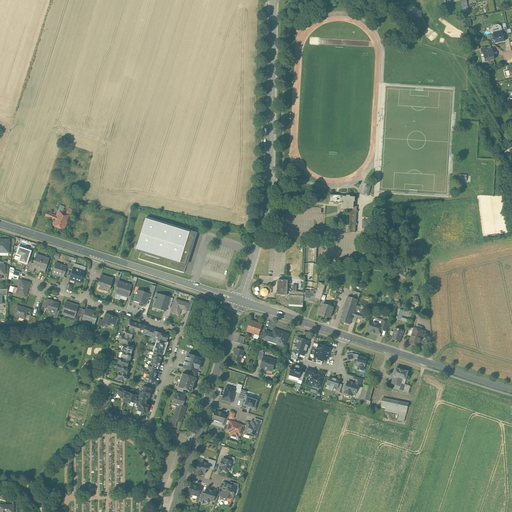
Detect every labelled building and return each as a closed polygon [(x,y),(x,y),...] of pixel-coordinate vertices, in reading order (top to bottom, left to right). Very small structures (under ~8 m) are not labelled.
[(498,25),(497,25),(496,27),(495,27),(495,28),(491,29),(491,30),(491,33),(492,33),(493,33),(495,43),(504,41),(501,27),(498,25)] [(486,51),(483,52),(484,53),(485,61),(494,59),(492,50),(486,51)] [(330,202),(337,203),(343,203),(342,207),(350,208),(349,232),(355,233),(355,227),(355,225),(357,225),(357,223),(355,223),(356,212),(357,212),(358,211),(356,210),(356,207),(357,207),(353,207),(354,202),(355,202),(355,197),(343,196),(330,195),(330,202)] [(54,220),(59,223),(60,221),(66,223),(70,215),(67,214),(66,214),(62,212),(58,210),(56,216),(47,212),(45,216),(54,220)] [(189,232),(145,218),(135,249),(141,251),(138,259),(184,273),(184,272),(187,265),(184,264),(192,238),(187,237),(189,232)] [(66,223),(60,221),(59,223),(54,220),(52,225),(63,230),(66,223)] [(0,239),(0,252),(8,252),(8,240),(0,239)] [(31,251),(18,247),(15,256),(19,257),(18,262),(26,265),(31,251)] [(48,259),(36,255),(33,264),(32,267),(34,268),(45,271),(48,259)] [(66,267),(55,263),(52,274),(63,277),(66,269),(66,267)] [(8,277),(18,280),(20,271),(11,268),(8,277)] [(73,268),(72,271),(69,279),(80,283),(84,272),(73,268)] [(112,279),(101,275),(100,276),(102,276),(100,283),(98,282),(97,285),(99,286),(98,289),(103,291),(103,289),(109,290),(112,279)] [(29,283),(20,280),(16,294),(25,297),(29,283)] [(289,301),(289,304),(303,306),(303,301),(304,292),(297,292),(297,285),(292,285),(292,292),(287,291),(288,281),(278,280),(276,300),(289,301)] [(125,284),(118,282),(114,293),(121,295),(125,284)] [(312,293),(304,292),(303,301),(313,302),(313,299),(315,300),(320,301),(325,285),(319,282),(316,290),(314,290),(314,291),(313,291),(313,293),(312,293)] [(125,284),(121,295),(128,298),(131,286),(125,284)] [(147,295),(136,291),(136,293),(135,294),(136,294),(134,300),(146,304),(147,300),(146,299),(147,295)] [(169,298),(156,294),(154,298),(153,299),(155,300),(153,306),(159,308),(160,310),(165,311),(168,303),(169,298)] [(352,298),(348,296),(340,321),(350,325),(350,323),(353,316),(357,318),(362,319),(363,315),(362,314),(354,312),(356,305),(358,300),(352,298)] [(58,303),(45,299),(43,307),(45,307),(48,308),(46,313),(54,315),(54,316),(56,311),(57,307),(58,303)] [(189,304),(175,300),(171,313),(179,315),(181,308),(187,310),(189,304)] [(78,306),(65,302),(62,314),(74,318),(75,315),(77,307),(78,306)] [(333,307),(323,304),(319,315),(330,318),(333,307)] [(363,308),(356,305),(354,312),(362,314),(363,311),(363,310),(363,308)] [(17,306),(13,316),(24,319),(28,309),(17,306)] [(97,313),(85,309),(85,310),(82,318),(82,319),(88,321),(88,320),(91,321),(90,324),(93,325),(97,313)] [(398,314),(396,319),(398,319),(397,323),(401,324),(402,320),(411,323),(414,313),(404,310),(403,316),(398,314)] [(117,317),(105,313),(103,320),(102,324),(104,325),(109,326),(110,323),(115,325),(117,317)] [(36,318),(30,316),(27,323),(33,325),(36,318)] [(262,324),(250,320),(246,331),(259,336),(262,324)] [(389,323),(382,320),(381,325),(380,329),(386,331),(389,323)] [(128,330),(135,332),(137,333),(137,332),(138,331),(145,333),(147,327),(137,324),(129,321),(128,325),(129,326),(128,330)] [(373,322),(370,321),(367,330),(378,334),(380,329),(381,325),(373,322)] [(152,329),(147,327),(145,333),(144,335),(150,337),(151,337),(152,337),(154,338),(156,332),(154,332),(155,329),(152,329)] [(403,331),(395,328),(394,332),(392,338),(399,341),(401,337),(403,331)] [(423,331),(414,328),(412,335),(409,344),(418,347),(423,331)] [(125,333),(124,336),(131,339),(132,335),(134,336),(135,332),(128,330),(125,329),(124,333),(125,333)] [(288,334),(274,329),(271,339),(277,341),(277,343),(284,346),(288,334)] [(271,333),(265,331),(263,339),(268,341),(271,333)] [(120,343),(123,344),(126,345),(127,345),(128,341),(130,342),(131,339),(124,336),(121,335),(120,339),(121,340),(120,343)] [(157,339),(154,338),(152,337),(151,340),(155,342),(156,343),(155,346),(164,349),(166,342),(162,341),(159,340),(157,339)] [(307,348),(309,341),(297,337),(295,345),(307,348)] [(243,344),(240,343),(238,349),(244,351),(247,352),(249,346),(243,344)] [(123,351),(130,354),(133,347),(127,345),(126,345),(123,344),(121,351),(122,351),(123,351)] [(331,348),(319,344),(317,344),(315,351),(328,355),(331,348)] [(304,356),(307,348),(295,345),(293,352),(304,356)] [(164,349),(155,346),(153,353),(162,355),(164,349)] [(238,349),(236,348),(233,355),(232,360),(239,362),(240,358),(241,358),(244,351),(238,349)] [(122,351),(120,358),(129,361),(131,357),(130,357),(130,354),(123,351),(122,351)] [(328,355),(315,351),(314,354),(315,355),(315,357),(325,361),(325,359),(327,359),(328,355)] [(162,355),(153,353),(152,355),(151,359),(160,362),(162,355)] [(200,359),(188,355),(184,368),(196,372),(200,359)] [(368,358),(359,355),(356,364),(358,365),(357,369),(363,371),(364,367),(365,367),(368,358)] [(275,361),(264,357),(262,362),(260,367),(264,368),(263,370),(267,371),(268,368),(273,369),(275,361)] [(118,361),(117,364),(126,367),(127,364),(128,365),(129,361),(120,358),(119,360),(119,361),(118,361)] [(160,362),(151,359),(149,365),(148,364),(147,369),(149,369),(154,371),(155,369),(157,370),(160,362)] [(118,372),(126,374),(127,371),(126,370),(127,367),(126,367),(117,364),(115,368),(118,369),(117,371),(118,372)] [(293,365),(290,375),(299,378),(302,368),(293,365)] [(404,370),(399,368),(399,369),(396,368),(393,376),(394,376),(391,384),(400,386),(400,387),(401,383),(403,378),(405,379),(408,372),(404,371),(404,370)] [(154,371),(149,369),(148,372),(147,372),(144,381),(153,384),(157,371),(154,371)] [(314,372),(307,369),(305,377),(308,377),(312,379),(314,373),(314,372)] [(126,374),(118,372),(116,379),(119,380),(118,380),(123,382),(123,381),(125,382),(126,378),(125,377),(126,374)] [(323,375),(317,373),(316,374),(314,373),(312,379),(308,377),(306,382),(311,384),(311,385),(319,388),(323,375)] [(195,378),(182,374),(177,387),(183,389),(191,392),(195,378)] [(329,377),(326,385),(338,388),(340,380),(329,377)] [(359,385),(354,384),(354,383),(351,382),(351,383),(348,382),(344,393),(352,396),(353,393),(356,394),(359,385)] [(226,386),(222,400),(231,403),(235,392),(240,394),(241,390),(242,385),(237,384),(235,389),(226,386)] [(373,387),(364,385),(360,399),(369,401),(373,387)] [(143,387),(141,393),(139,393),(136,404),(139,405),(137,411),(141,412),(141,413),(144,414),(144,413),(146,414),(148,406),(145,404),(147,398),(148,398),(151,389),(143,387)] [(123,398),(126,399),(128,393),(127,393),(127,391),(119,388),(117,394),(120,395),(119,398),(122,399),(123,398)] [(246,391),(241,390),(240,394),(238,398),(243,400),(241,406),(255,410),(259,399),(245,395),(246,391)] [(129,402),(134,403),(136,396),(133,395),(133,394),(130,393),(130,394),(128,393),(126,399),(125,402),(129,404),(129,402)] [(185,396),(175,393),(171,404),(177,406),(181,407),(182,405),(185,396)] [(408,404),(382,399),(380,407),(385,408),(385,411),(399,414),(398,421),(405,422),(408,404)] [(181,407),(177,406),(172,419),(176,421),(180,422),(185,407),(182,405),(181,407)] [(222,413),(218,412),(218,413),(214,412),(212,419),(223,422),(225,416),(225,415),(222,414),(222,413)] [(172,419),(167,418),(165,424),(174,427),(176,421),(172,419)] [(234,423),(230,421),(229,424),(227,428),(228,428),(227,432),(231,433),(230,434),(237,436),(238,434),(241,426),(241,425),(236,424),(234,424),(234,423)] [(251,423),(250,424),(248,423),(245,433),(249,434),(250,437),(255,434),(255,433),(257,432),(259,424),(253,422),(252,421),(251,423)] [(216,461),(208,459),(206,463),(210,464),(208,468),(213,470),(216,461)] [(225,459),(222,459),(221,462),(220,465),(219,469),(228,472),(231,462),(231,461),(225,459)] [(202,464),(197,462),(196,466),(197,468),(195,471),(197,472),(202,474),(202,473),(204,474),(206,468),(208,469),(208,468),(210,464),(206,463),(202,462),(202,464)] [(229,485),(227,484),(226,487),(223,486),(220,497),(226,499),(226,498),(232,499),(233,495),(236,495),(238,488),(237,488),(235,487),(229,485)] [(193,485),(190,485),(189,490),(188,490),(187,493),(188,494),(191,495),(192,494),(197,496),(198,494),(200,488),(197,487),(197,486),(194,485),(193,485)] [(215,492),(206,489),(204,494),(203,499),(206,500),(207,501),(208,501),(209,501),(212,502),(215,492)]
